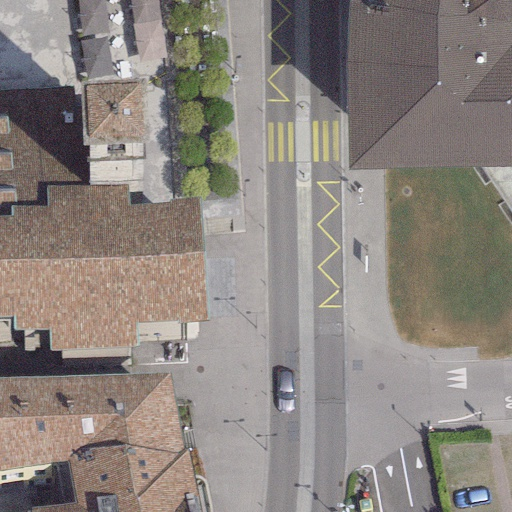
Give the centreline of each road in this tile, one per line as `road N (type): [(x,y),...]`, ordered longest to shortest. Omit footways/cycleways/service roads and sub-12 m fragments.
road 1 (tertiary): [(298,0),(304,365)]
road 2 (residential): [(0,366),(304,365)]
road 3 (residential): [(304,365),(400,395),(511,394)]
road 4 (tertiary): [(304,365),(298,511)]
